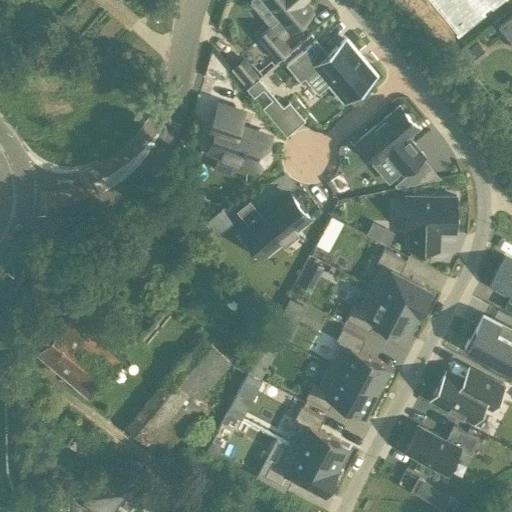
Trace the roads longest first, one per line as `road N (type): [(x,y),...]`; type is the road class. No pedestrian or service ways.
road 1 (residential): [(343,511),(479,246),(484,207),(471,149),(348,0)]
road 2 (residential): [(16,229),(75,212),(135,178),(159,147),(161,126)]
road 3 (residential): [(161,126),(100,171),(21,183)]
road 4 (residential): [(161,126),(196,0)]
